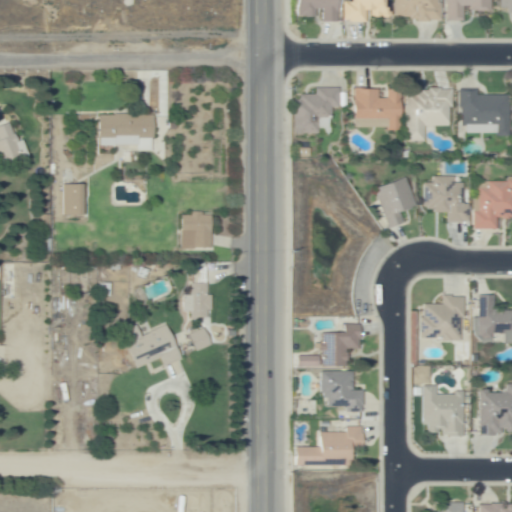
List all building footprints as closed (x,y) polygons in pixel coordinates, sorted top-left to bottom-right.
[(296,18),(295,0),(336,0),(337,22),(320,22),(320,10),(313,10),(313,17),(296,18)] [(343,20),(342,2),(347,2),(347,0),(390,0),(390,20),(343,20)] [(394,15),(394,0),(436,0),(436,3),(441,3),(441,22),(412,22),(412,20),(409,20),(409,17),(402,17),(402,15),(394,15)] [(468,12),(468,7),(462,7),(463,22),(446,22),(445,0),(490,0),(490,12),(468,12)] [(511,0),(511,14),(505,15),(505,8),(499,8),(499,0),(511,0)] [(293,136),(292,109),(300,95),(314,95),(314,88),(338,88),(338,109),(330,109),(330,120),(327,120),(327,127),(330,127),(330,135),(293,136)] [(424,126),(424,141),(407,141),(407,97),(413,97),(413,93),(419,93),(419,92),(425,92),(425,88),(439,88),(439,91),(451,91),(451,108),(449,108),(449,126),(424,126)] [(459,125),(458,89),(476,89),(476,96),(508,96),(508,137),(496,137),(496,125),(459,125)] [(353,119),(352,90),(377,90),(377,98),(386,98),(386,90),(399,90),(400,132),(387,132),(387,119),(353,119)] [(99,145),(98,115),(154,115),(154,138),(137,139),(137,145),(99,145)] [(384,119),(350,120),(351,127),(384,126),(384,119)] [(22,159),(2,168),(0,162),(0,125),(9,122),(15,138),(13,138),(22,159)] [(388,229),(372,190),(404,177),(416,207),(399,213),(402,223),(388,229)] [(422,211),(422,184),(432,184),(432,177),(453,177),(453,184),(462,184),(462,204),(467,204),(467,223),(446,223),(446,215),(432,215),(432,211),(422,211)] [(473,230),(473,212),(478,212),(478,189),(488,189),(488,183),(506,182),(506,178),(511,178),(511,218),(495,218),(495,230),(473,230)] [(62,216),(62,185),(84,185),(85,216),(62,216)] [(191,212),(202,212),(202,216),(211,215),(211,249),(181,249),(181,216),(191,216),(191,212)] [(136,276),(139,268),(148,272),(145,279),(136,276)] [(191,284),(206,283),(207,295),(210,295),(212,295),(212,311),(208,311),(208,319),(191,319),(191,284)] [(97,297),(97,285),(112,284),(112,297),(97,297)] [(422,342),(421,306),(440,306),(440,296),(450,296),(450,299),(462,299),(462,318),(460,318),(460,342),(422,342)] [(511,343),(502,343),(502,335),(491,335),(491,344),(477,344),(477,298),(494,297),(494,309),(504,309),(504,312),(511,312),(511,343)] [(181,359),(165,367),(161,360),(137,370),(120,332),(136,325),(141,337),(166,325),(181,359)] [(295,368),(295,356),(317,356),(317,343),(320,343),(319,334),(343,334),(343,325),(358,325),(358,350),(344,350),(344,367),(295,368)] [(196,353),(188,335),(204,329),(212,346),(196,353)] [(489,339),(477,338),(477,342),(500,343),(500,334),(490,334),(489,339)] [(320,399),(319,372),(350,372),(351,391),(363,391),(363,413),(338,413),(338,407),(325,408),(325,399),(320,399)] [(479,437),(478,390),(487,390),(487,394),(501,394),(501,390),(504,390),(504,386),(511,385),(511,435),(502,435),(502,430),(500,431),(500,434),(499,435),(500,435),(493,434),(492,437),(479,437)] [(421,426),(421,386),(434,386),(435,395),(452,395),(452,392),(462,392),(463,439),(437,439),(437,436),(425,436),(425,426),(421,426)] [(294,470),(293,449),(318,448),(317,434),(344,434),(344,428),(361,428),(361,449),(349,449),(349,469),(294,470)] [(459,511),(460,503),(432,503),(432,511),(459,511)] [(511,511),(511,504),(476,503),(475,511),(511,511)]
